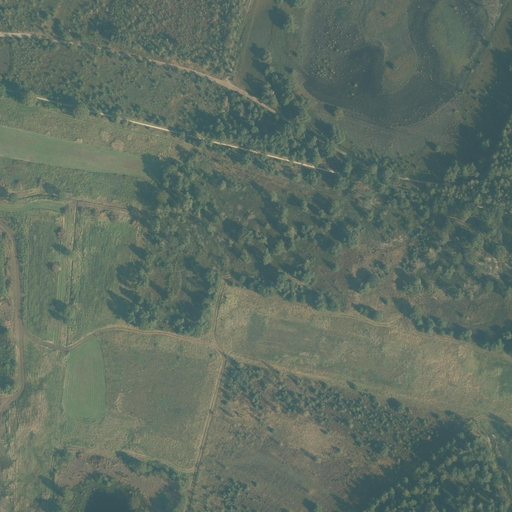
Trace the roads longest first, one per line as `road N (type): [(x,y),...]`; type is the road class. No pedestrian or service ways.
road 1 (track): [(511,179),(430,184),(386,173),(188,69),(0,35)]
road 2 (track): [(0,221),(11,231),(20,329),(28,338),(68,348),(119,329),(174,336),(221,354),(185,511)]
road 3 (track): [(221,354),(471,422)]
road 4 (track): [(380,511),(478,434),(511,511)]
